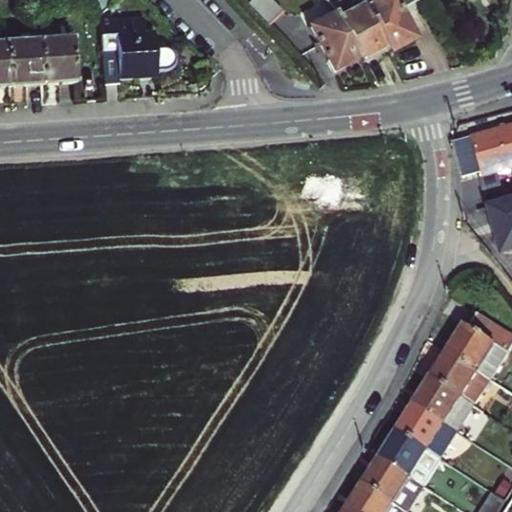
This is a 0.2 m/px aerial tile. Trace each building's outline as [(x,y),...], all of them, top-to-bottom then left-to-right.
[(282,20),(262,0),(259,0),(247,12),(268,35),(282,20)] [(353,22),(376,62),(378,65),(392,58),(404,50),(386,18),(402,8),(394,0),(375,0),(379,7),(353,22)] [(116,25),(115,14),(105,24),(111,88),(126,87),(125,80),(143,79),(164,76),(163,70),(168,70),(172,67),(175,63),(176,58),(174,53),(171,49),(166,47),(161,48),(160,36),(150,37),(148,22),(116,25)] [(376,62),(353,22),(350,17),(324,31),(347,72),(349,77),(364,68),(376,62)] [(347,72),(324,31),(322,27),(297,42),(323,86),(335,79),(347,72)] [(81,89),(77,43),(41,46),(45,92),(66,90),(81,89)] [(45,92),(41,46),(1,48),(6,95),(27,93),(45,92)] [(489,200),(507,195),(499,168),(511,164),(511,127),(498,131),(474,138),(484,173),(485,176),(482,177),(489,200)] [(463,161),(466,178),(484,173),(474,138),(466,141),(464,148),(463,155),(463,161)] [(466,178),(463,161),(463,155),(464,148),(466,141),(456,144),(466,178)] [(187,169),(187,155),(164,156),(164,183),(200,182),(200,169),(187,169)] [(511,206),(493,212),(499,235),(505,255),(511,258),(511,206)] [(480,330),(488,335),(497,321),(489,316),(480,330)] [(511,391),(511,390),(511,331),(497,321),(488,335),(481,346),(470,363),(511,391)] [(511,391),(470,363),(462,374),(453,387),(495,415),(511,391)] [(495,415),(453,387),(444,401),(435,414),(477,442),(495,415)] [(477,442),(435,414),(427,426),(418,439),(460,468),(477,442)] [(460,468),(418,439),(408,454),(400,466),(442,495),(460,468)] [(429,511),(442,495),(400,466),(390,481),(383,491),(413,511),(429,511)] [(413,511),(383,491),(373,506),(368,511),(413,511)] [(511,511),(511,503),(505,498),(495,511),(511,511)]
